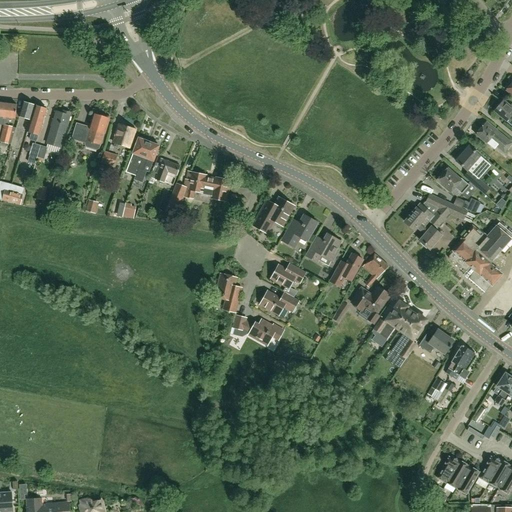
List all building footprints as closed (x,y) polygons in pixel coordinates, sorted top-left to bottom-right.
[(503,101),(499,106),(497,105),(494,109),(495,111),(494,111),(511,126),(511,125),(511,106),(511,105),(510,106),(503,101)] [(24,128),(22,127),(24,118),(30,119),(34,105),(24,102),(16,128),(11,145),(11,147),(18,149),(24,128)] [(5,104),(3,125),(8,125),(9,118),(15,118),(17,105),(5,104)] [(30,134),(29,139),(36,141),(46,109),(35,106),(31,120),(27,133),(30,134)] [(56,112),(46,144),(60,148),(70,116),(56,112)] [(102,115),(101,117),(94,114),(90,128),(81,125),(76,124),(72,139),(85,144),(85,145),(86,147),(97,151),(99,149),(104,133),(105,133),(109,119),(107,118),(108,117),(102,115)] [(487,144),(491,139),(498,145),(497,147),(504,153),(511,143),(497,131),(487,123),(477,135),(487,144)] [(135,130),(127,127),(128,126),(121,124),(120,125),(119,125),(114,143),(113,147),(118,149),(120,145),(129,148),(135,130)] [(7,145),(8,144),(11,145),(16,128),(4,125),(0,141),(0,142),(1,142),(1,144),(2,146),(5,146),(7,145)] [(135,176),(138,168),(139,168),(149,142),(145,141),(145,139),(140,137),(140,139),(139,138),(133,154),(128,169),(126,172),(135,176)] [(149,142),(139,168),(138,168),(135,176),(134,180),(142,183),(147,172),(148,172),(158,146),(157,146),(158,144),(153,142),(152,144),(149,142)] [(37,157),(40,146),(38,145),(33,144),(27,162),(35,165),(37,157)] [(37,157),(44,159),(47,148),(43,147),(40,146),(37,157)] [(473,175),(485,162),(479,157),(480,156),(469,147),(468,147),(468,148),(462,155),(460,154),(456,159),(457,161),(456,161),(467,171),(468,170),(470,172),(465,178),(484,194),(489,189),(473,175)] [(104,151),(101,163),(114,167),(117,155),(108,152),(104,151)] [(153,185),(157,173),(158,173),(156,180),(164,182),(168,172),(177,175),(180,166),(161,159),(157,169),(154,168),(149,183),(153,185)] [(97,175),(103,177),(106,167),(100,165),(97,175)] [(457,197),(461,193),(462,194),(469,186),(461,179),(460,180),(448,170),(438,181),(450,191),(457,197)] [(195,191),(203,193),(203,194),(211,196),(211,199),(219,200),(226,202),(230,181),(223,180),(210,177),(210,178),(206,177),(206,176),(188,172),(187,180),(186,179),(184,187),(183,196),(184,196),(194,198),(195,191)] [(171,202),(168,209),(164,220),(174,224),(180,206),(184,196),(183,196),(184,187),(181,185),(177,184),(171,201),(171,202)] [(46,188),(39,187),(37,200),(44,200),(46,188)] [(5,189),(2,200),(7,202),(10,191),(5,189)] [(20,205),(23,194),(10,191),(7,202),(20,205)] [(440,209),(445,202),(430,195),(426,202),(440,209)] [(56,197),(54,205),(69,209),(70,200),(56,197)] [(260,210),(262,211),(253,225),(266,233),(273,220),(282,226),(294,206),(280,198),(276,205),(271,202),(266,200),(260,210)] [(462,208),(475,214),(477,210),(479,211),(481,207),(479,206),(480,203),(471,199),(469,203),(465,201),(462,208)] [(86,211),(95,214),(98,203),(89,200),(86,211)] [(120,202),(117,216),(122,217),(124,211),(126,203),(120,202)] [(420,240),(422,242),(420,244),(426,249),(428,247),(430,249),(441,236),(440,236),(443,233),(438,229),(436,232),(432,228),(434,225),(437,228),(449,213),(463,220),(467,212),(445,202),(440,209),(434,216),(421,230),(425,234),(420,240)] [(416,209),(416,208),(409,216),(407,216),(405,219),(405,221),(415,230),(417,227),(421,230),(434,216),(423,206),(420,204),(416,209)] [(297,221),(294,220),(282,241),(295,248),(300,237),(307,241),(317,223),(304,215),(300,223),(297,221)] [(511,240),(511,239),(511,237),(511,234),(499,223),(496,227),(486,238),(482,234),(472,226),(461,239),(462,240),(452,252),(453,252),(449,256),(449,259),(460,269),(463,269),(466,272),(463,275),(467,279),(470,275),(471,276),(468,279),(484,293),(491,285),(492,286),(502,275),(483,258),(485,256),(492,261),(511,240)] [(320,239),(317,237),(306,256),(317,262),(321,255),(332,262),(337,252),(336,251),(341,242),(328,234),(324,241),(320,239)] [(354,253),(353,254),(352,253),(346,264),(343,262),(341,261),(329,281),(336,285),(342,275),(351,281),(363,260),(358,257),(358,255),(354,253)] [(363,267),(372,275),(364,285),(369,288),(376,279),(377,279),(389,266),(374,254),(363,267)] [(294,283),(293,282),(294,280),(300,283),(305,273),(290,264),(288,267),(287,270),(279,265),(272,278),(286,286),(290,288),(292,287),(294,283)] [(238,287),(234,286),(237,278),(222,274),(216,297),(226,299),(224,309),(235,312),(242,288),(238,287)] [(375,313),(380,306),(381,307),(390,295),(378,286),(372,295),(361,287),(351,302),(363,310),(365,307),(373,312),(368,319),(374,323),(379,316),(375,313)] [(285,293),(283,296),(281,299),(268,291),(260,304),(279,315),(284,307),(293,312),(299,301),(294,298),(285,293)] [(400,330),(412,312),(406,308),(407,307),(406,306),(406,304),(403,301),(400,302),(400,301),(385,322),(383,320),(381,319),(374,329),(387,339),(396,327),(400,330)] [(412,312),(400,330),(404,333),(392,349),(399,354),(393,363),(400,368),(416,344),(414,342),(412,341),(426,320),(425,319),(425,317),(422,315),(419,315),(418,315),(418,316),(412,312)] [(250,333),(249,334),(268,344),(273,336),(279,339),(284,330),(274,325),(273,326),(262,320),(259,325),(258,324),(254,324),(253,326),(245,322),(246,318),(241,317),(237,316),(234,328),(235,328),(244,330),(244,329),(250,333)] [(447,337),(440,332),(438,330),(431,340),(428,338),(425,336),(419,345),(430,353),(434,347),(445,354),(449,348),(450,349),(452,346),(451,346),(454,342),(452,341),(453,340),(448,336),(447,337)] [(454,359),(469,368),(476,356),(474,355),(475,353),(462,345),(454,359)] [(467,371),(469,368),(454,359),(445,373),(456,379),(459,375),(465,379),(469,372),(467,371)] [(502,407),(510,395),(511,396),(511,378),(505,374),(500,381),(499,380),(496,384),(497,386),(502,390),(494,402),(502,407)] [(436,379),(431,388),(427,394),(432,397),(436,391),(439,392),(445,384),(439,380),(436,379)] [(450,393),(454,385),(449,382),(444,389),(450,393)] [(446,484),(460,461),(459,461),(452,457),(451,459),(448,457),(443,466),(444,466),(436,478),(446,484),(446,483),(446,484)] [(488,483),(489,483),(502,461),(501,461),(494,457),(493,458),(491,457),(486,466),(478,478),(479,478),(488,484),(488,483)] [(456,489),(469,467),(468,466),(460,461),(446,484),(455,488),(456,489)] [(498,489),(511,467),(510,466),(502,461),(489,483),(497,488),(498,489)] [(469,467),(456,489),(458,489),(457,490),(466,495),(479,473),(471,468),(470,468),(469,467)] [(511,467),(498,489),(500,489),(499,490),(508,495),(511,488),(511,467)] [(0,511),(13,511),(12,504),(11,492),(0,492),(0,511)] [(438,499),(444,502),(448,497),(442,493),(438,499)] [(69,511),(69,503),(43,505),(42,498),(27,499),(27,511),(69,511)] [(101,511),(100,508),(103,507),(101,500),(93,502),(91,501),(90,500),(87,500),(85,500),(83,501),(82,503),(82,505),(80,505),(82,511),(101,511)]
